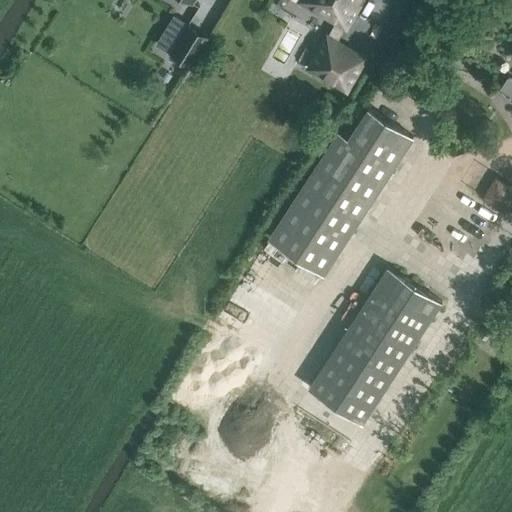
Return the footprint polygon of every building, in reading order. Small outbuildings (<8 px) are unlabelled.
[(366,57),(336,39),(344,25),(347,27),(362,1),(362,2),(363,0),(301,0),(337,21),(329,35),(328,34),(309,66),(347,89),(366,57)] [(192,64),(210,36),(189,23),(171,52),(192,64)] [(411,58),(424,36),(413,30),(400,52),(411,58)] [(137,58),(157,68),(163,57),(142,47),(137,58)] [(436,111),(452,85),(411,59),(395,85),(436,111)] [(511,75),(510,74),(501,88),(511,95),(511,75)] [(340,130),(270,237),(327,274),(417,135),(372,106),(352,137),(340,130)] [(484,187),(509,204),(511,198),(511,172),(500,164),(484,187)] [(444,302),(390,267),(312,389),(366,423),(444,302)] [(239,288),(287,317),(299,298),(251,269),(239,288)]
